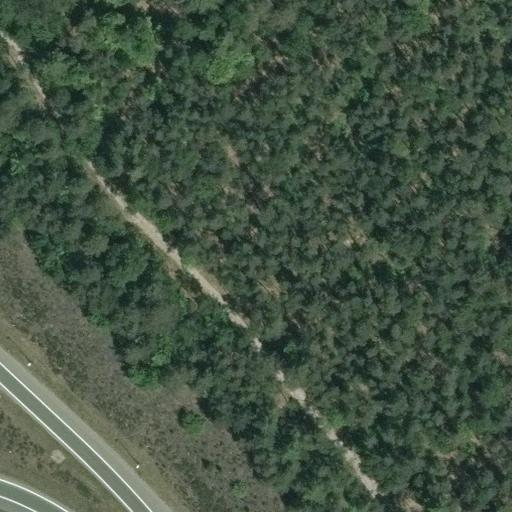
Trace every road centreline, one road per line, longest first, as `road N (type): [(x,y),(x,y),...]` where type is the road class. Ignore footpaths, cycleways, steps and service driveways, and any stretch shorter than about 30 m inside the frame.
road 1 (track): [(0,47),(88,167),(252,345),(375,511)]
road 2 (motorway): [(140,511),(0,373)]
